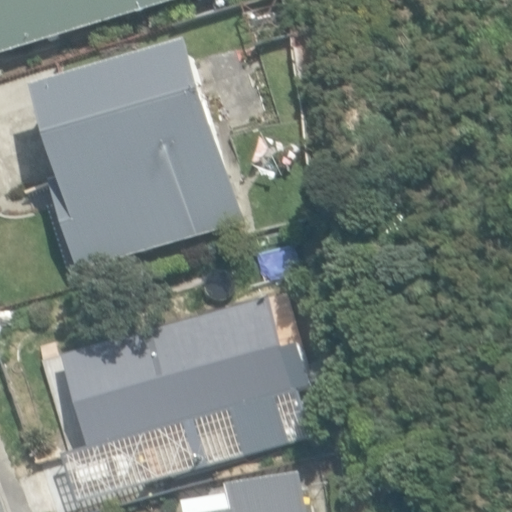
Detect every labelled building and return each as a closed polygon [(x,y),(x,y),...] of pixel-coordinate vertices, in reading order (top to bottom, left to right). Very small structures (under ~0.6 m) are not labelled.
[(0,0),(0,56),(186,0),(0,0)] [(59,186),(84,271),(251,223),(201,49),(47,93),(73,182),(59,186)] [(138,445),(150,485),(315,438),(275,296),(66,354),(95,457),(138,445)] [(293,324),(298,346),(323,341),(318,319),(293,324)] [(315,511),(310,476),(236,489),(237,496),(189,504),(190,511),(315,511)]
